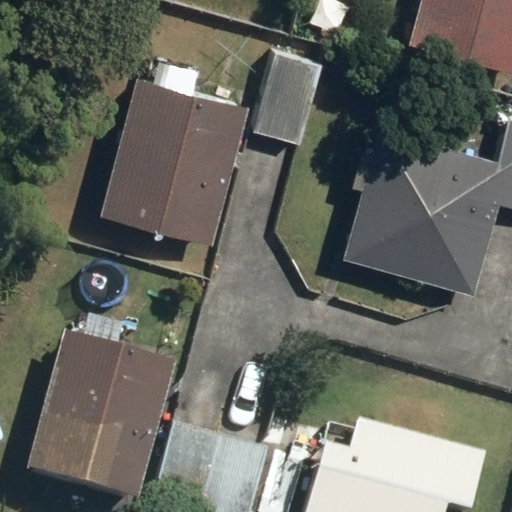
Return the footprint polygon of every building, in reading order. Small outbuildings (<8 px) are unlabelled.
[(511,49),(511,0),(405,0),(394,44),(505,75),(511,49)] [(336,55),(281,39),(256,127),(311,142),(336,55)] [(255,95),(148,65),(108,206),(215,236),(255,95)] [(511,107),(508,106),(498,144),(389,116),(356,248),(482,280),(502,198),(511,200),(511,107)] [(97,309),(93,327),(70,322),(38,465),(152,491),(184,348),(130,336),(134,318),(97,309)] [(454,511),(458,500),(480,507),(496,450),(366,413),(360,435),(332,427),(322,461),(326,462),(311,511),(454,511)] [(258,511),(275,442),(179,420),(160,502),(201,511),(258,511)]
